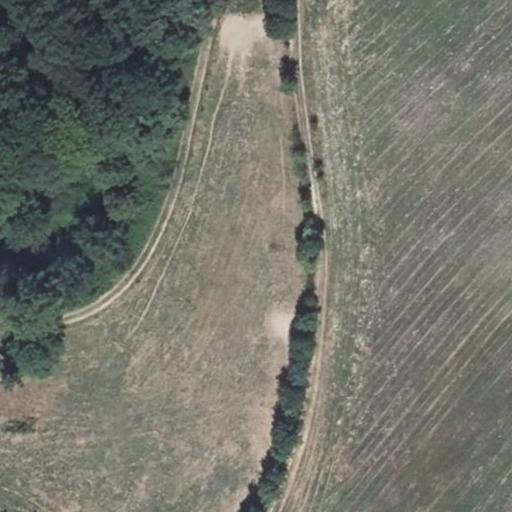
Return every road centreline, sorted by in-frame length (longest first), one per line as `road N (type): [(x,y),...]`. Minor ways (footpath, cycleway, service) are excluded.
road 1 (track): [(295,0),(320,275),(310,411),(279,511)]
road 2 (track): [(220,0),(162,227),(136,276),(114,296),(52,324),(27,327),(0,310)]
